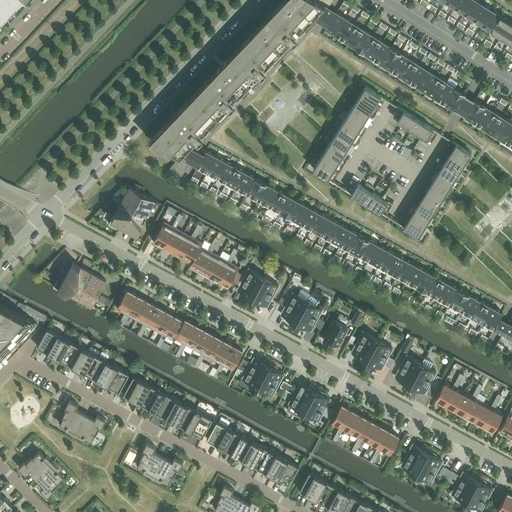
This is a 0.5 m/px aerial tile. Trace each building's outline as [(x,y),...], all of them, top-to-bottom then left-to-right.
[(14,8),(6,0),(0,0),(0,8),(7,16),(14,8)] [(250,83),(260,73),(262,75),(267,70),(265,68),(291,40),(294,42),(298,37),(296,35),(314,17),(320,21),(329,7),(318,0),(282,0),(226,60),(250,83)] [(459,0),(455,7),(464,13),(472,0),(459,0)] [(476,0),(472,0),(464,13),(473,19),(483,4),(476,0)] [(483,4),(473,19),(482,25),(492,10),(483,4)] [(492,10),(482,25),(492,30),(501,15),(492,10)] [(336,11),(326,28),(335,34),(345,17),(336,11)] [(501,36),(510,21),(501,15),(492,30),(501,36)] [(335,34),(344,40),(355,23),(345,17),(335,34)] [(501,36),(510,42),(511,38),(511,22),(510,21),(501,36)] [(344,40),(354,45),(364,29),(355,23),(344,40)] [(354,45),(363,51),(373,35),(364,29),(354,45)] [(363,51),(372,57),(382,41),(373,35),(363,51)] [(372,57),(381,63),(392,46),(382,41),(372,57)] [(381,63),(390,69),(401,52),(392,46),(381,63)] [(390,69),(400,74),(410,58),(401,52),(390,69)] [(400,74),(409,80),(419,64),(410,58),(400,74)] [(222,64),(219,67),(243,91),(246,87),(250,83),(226,60),(222,64)] [(409,80),(418,86),(428,70),(419,64),(409,80)] [(243,91),(219,67),(150,140),(180,156),(190,162),(197,149),(192,144),(197,139),(199,141),(204,136),(202,134),(228,106),(231,108),(235,103),(233,101),(243,91)] [(418,86),(427,92),(438,75),(428,70),(418,86)] [(427,92),(437,98),(447,81),(438,75),(427,92)] [(437,98),(446,104),(456,87),(447,81),(437,98)] [(366,86),(360,95),(370,101),(375,104),(380,96),(381,95),(376,92),(366,86)] [(465,93),(456,87),(446,104),(455,109),(465,93)] [(465,93),(455,109),(464,115),(475,99),(465,93)] [(360,95),(354,104),(364,111),(369,114),(375,104),(370,101),(360,95)] [(475,99),(464,115),(473,121),(484,105),(475,99)] [(354,104),(348,113),(359,120),(363,123),(369,114),(364,111),(354,104)] [(473,121),(483,127),(493,110),(484,105),(473,121)] [(483,127),(492,133),(502,116),(493,110),(483,127)] [(404,111),(398,120),(402,123),(412,129),(419,119),(408,113),(404,111)] [(348,113),(342,123),(353,129),(357,132),(363,123),(359,120),(348,113)] [(492,133),(501,138),(511,122),(502,116),(492,133)] [(419,119),(412,129),(422,135),(422,136),(428,139),(434,129),(433,129),(428,126),(429,126),(429,125),(419,119)] [(501,138),(510,144),(511,141),(511,122),(501,138)] [(342,123),(337,132),(347,138),(352,141),(357,132),(353,129),(342,123)] [(337,132),(331,141),(346,150),(352,141),(347,138),(337,132)] [(331,141),(325,150),(335,157),(340,160),(346,150),(331,141)] [(471,152),(461,146),(455,155),(466,161),(471,152)] [(325,150),(319,160),(330,166),(334,169),(340,160),(335,157),(325,150)] [(196,168),(207,174),(217,156),(206,151),(198,166),(196,168)] [(466,161),(455,155),(449,164),(460,171),(466,161)] [(180,156),(169,169),(178,174),(181,176),(182,176),(190,162),(180,156)] [(207,174),(217,180),(227,162),(217,156),(207,174)] [(319,160),(313,169),(324,175),(329,178),(334,169),(330,166),(319,160)] [(217,180),(227,185),(237,167),(227,162),(217,180)] [(460,171),(449,164),(443,173),(454,180),(460,171)] [(237,187),(239,188),(247,173),(237,167),(227,185),(235,190),(237,187)] [(258,178),(247,173),(239,188),(249,194),(258,178)] [(454,180),(443,173),(438,183),(448,189),(454,180)] [(268,184),(258,178),(249,194),(259,199),(268,184)] [(358,183),(352,192),(356,195),(356,196),(366,202),(373,192),(375,188),(366,183),(364,186),(362,185),(358,183)] [(448,189),(438,183),(432,192),(442,198),(448,189)] [(268,207),(268,208),(278,190),(268,184),(259,199),(269,205),(268,207)] [(130,186),(109,224),(118,229),(121,224),(138,233),(156,200),(130,186)] [(268,208),(278,213),(288,195),(278,190),(268,208)] [(373,192),(366,202),(376,208),(377,208),(381,211),(387,201),(383,198),(373,192)] [(436,208),(442,198),(432,192),(426,201),(436,208)] [(281,211),(290,216),(298,201),(288,195),(278,213),(280,214),(281,211)] [(290,219),(299,224),(309,206),(302,203),(300,202),(298,201),(290,216),(291,217),(290,219)] [(426,201),(420,210),(431,217),(436,208),(426,201)] [(303,223),(310,227),(319,212),(318,211),(309,206),(299,224),(302,226),(303,223)] [(420,210),(414,220),(425,226),(431,217),(420,210)] [(310,230),(319,236),(329,218),(320,213),(319,212),(310,227),(311,228),(310,230)] [(164,222),(154,240),(164,245),(181,214),(179,213),(172,226),(164,222)] [(176,228),(183,215),(181,214),(164,245),(173,251),(183,232),(176,228)] [(319,236),(329,241),(339,223),(329,218),(319,236)] [(414,220),(408,229),(419,235),(425,226),(414,220)] [(198,223),(191,236),(183,232),(173,251),(183,256),(200,224),(198,223)] [(332,239),(341,244),(350,229),(339,223),(329,241),(330,242),(332,239)] [(195,238),(202,225),(200,224),(183,256),(192,261),(190,264),(202,243),(195,238)] [(360,234),(350,229),(341,244),(351,250),(360,234)] [(370,240),(360,234),(351,250),(362,255),(370,240)] [(201,246),(203,243),(202,243),(190,264),(200,270),(217,238),(215,237),(208,250),(201,246)] [(212,252),(219,239),(217,238),(200,270),(209,275),(219,256),(212,252)] [(372,261),(380,245),(370,240),(362,255),(372,261)] [(382,266),(390,251),(380,245),(372,261),(382,266)] [(234,247),(227,261),(219,256),(209,275),(219,280),(236,248),(234,247)] [(231,263),(238,249),(236,248),(219,280),(229,286),(239,267),(231,263)] [(386,272),(391,275),(401,257),(390,251),(382,266),(387,269),(386,272)] [(391,275),(401,280),(411,262),(401,257),(391,275)] [(91,306),(106,280),(73,262),(64,278),(59,276),(54,286),(91,306)] [(401,280),(411,286),(421,268),(411,262),(401,280)] [(417,286),(423,289),(431,273),(421,268),(411,286),(415,288),(417,286)] [(245,294),(244,296),(251,300),(264,276),(251,269),(250,270),(249,270),(242,283),(246,285),(241,292),(245,294)] [(243,275),(237,272),(232,281),(238,284),(243,275)] [(426,294),(432,297),(441,279),(431,273),(423,289),(427,291),(426,294)] [(277,285),(277,283),(264,276),(251,300),(258,304),(259,302),(263,304),(267,296),(271,298),(278,285),(277,285)] [(432,297),(442,303),(452,285),(441,279),(432,297)] [(442,303),(452,308),(462,290),(452,285),(442,303)] [(125,312),(119,323),(120,324),(137,294),(127,289),(117,308),(125,312)] [(452,308),(462,314),(472,296),(462,290),(452,308)] [(286,306),(281,314),(285,316),(290,319),(289,320),(295,324),(308,300),(307,300),(294,293),(294,294),(293,294),(286,306)] [(136,318),(146,300),(137,294),(120,324),(123,326),(129,314),(136,318)] [(308,300),(295,324),(303,328),(304,327),(307,328),(311,331),(315,323),(322,310),(321,309),(322,308),(317,305),(319,301),(310,295),(307,300),(308,300)] [(462,314),(472,319),(482,301),(472,296),(462,314)] [(281,297),(278,303),(283,306),(286,299),(281,297)] [(140,335),(156,305),(146,300),(136,318),(144,322),(138,334),(140,335)] [(0,369),(42,325),(0,301),(0,369)] [(472,319),(483,325),(492,307),(482,301),(472,319)] [(155,329),(165,310),(156,305),(140,335),(142,336),(148,324),(155,329)] [(492,307),(483,325),(493,330),(503,312),(492,307)] [(159,345),(175,315),(165,310),(155,329),(163,333),(157,344),(159,345)] [(357,310),(351,321),(357,325),(364,313),(357,310)] [(185,318),(184,320),(175,315),(159,345),(161,346),(167,335),(174,339),(185,319),(185,318)] [(178,356),(195,324),(185,319),(174,339),(175,339),(176,337),(183,341),(176,354),(178,356)] [(320,319),(316,326),(321,329),(324,321),(320,319)] [(331,327),(324,340),(332,344),(334,341),(338,343),(340,338),(342,339),(344,334),(343,333),(347,325),(337,319),(336,319),(335,320),(333,319),(330,326),(331,327)] [(502,332),(503,332),(511,337),(511,324),(508,322),(502,332)] [(194,348),(204,329),(195,324),(178,356),(179,357),(187,343),(194,348)] [(47,328),(37,346),(54,355),(64,337),(47,328)] [(197,366),(214,334),(204,329),(194,348),(202,352),(195,365),(197,366)] [(359,357),(358,358),(365,362),(378,338),(365,331),(364,333),(363,332),(356,345),(360,347),(356,355),(359,357)] [(213,358),(223,339),(214,334),(197,366),(198,367),(206,354),(213,358)] [(352,335),(348,341),(353,344),(357,337),(352,335)] [(64,337),(54,355),(68,363),(78,344),(64,337)] [(401,348),(407,352),(413,341),(407,337),(401,348)] [(391,347),(392,346),(378,338),(365,362),(372,366),(373,364),(377,366),(381,359),(385,361),(392,348),(391,347)] [(216,376),(233,345),(223,339),(213,358),(221,362),(213,375),(216,376)] [(78,344),(68,363),(78,369),(88,350),(78,344)] [(88,350),(78,369),(89,374),(99,356),(98,355),(100,350),(91,345),(88,350)] [(233,369),(243,350),(233,345),(216,376),(217,377),(225,364),(233,369)] [(403,381),(402,382),(409,386),(424,358),(422,362),(409,355),(408,357),(407,356),(400,369),(404,371),(399,379),(403,381)] [(99,356),(89,374),(103,382),(113,363),(99,356)] [(389,357),(385,365),(391,368),(395,360),(389,357)] [(244,370),(249,362),(243,358),(238,367),(239,367),(242,369),(244,370)] [(430,367),(433,363),(424,358),(409,386),(416,390),(417,389),(421,390),(425,383),(429,385),(436,372),(435,371),(435,370),(430,367)] [(245,378),(244,379),(257,387),(270,363),(263,359),(262,361),(259,359),(255,367),(251,365),(244,377),(245,378)] [(113,363),(103,382),(119,391),(124,382),(127,378),(130,372),(113,363)] [(277,367),(275,366),(270,363),(257,387),(271,394),(272,393),(273,393),(280,380),(276,378),(280,370),(276,368),(277,367)] [(445,381),(435,399),(445,404),(462,374),(460,373),(453,386),(445,381)] [(462,374),(445,404),(455,409),(464,392),(457,388),(464,375),(462,374)] [(129,384),(124,393),(135,399),(145,381),(134,375),(131,380),(129,384)] [(145,381),(135,399),(145,405),(155,387),(145,381)] [(289,384),(284,381),(280,386),(286,389),(289,384)] [(464,392),(455,409),(464,414),(481,384),(479,383),(472,396),(464,392)] [(295,387),(289,384),(286,389),(292,393),(295,387)] [(290,405),(287,410),(300,418),(303,412),(316,388),(309,385),(309,386),(305,384),(301,392),(297,390),(290,403),(291,403),(290,405)] [(481,384),(464,414),(474,420),(483,402),(476,398),(483,385),(481,384)] [(155,387),(145,405),(156,411),(166,392),(155,387)] [(316,388),(303,412),(317,419),(318,418),(319,418),(326,406),(330,398),(326,396),(323,394),(323,392),(316,388)] [(166,392),(156,411),(172,420),(182,401),(166,392)] [(483,402),(474,420),(483,425),(500,394),(498,393),(491,406),(483,402)] [(495,409),(502,395),(500,394),(483,425),(493,430),(503,413),(495,409)] [(67,427),(66,429),(74,434),(85,415),(75,410),(79,404),(70,399),(65,407),(67,408),(63,415),(64,416),(60,423),(67,427)] [(182,401),(172,420),(186,427),(196,409),(182,401)] [(340,426),(333,439),(335,440),(351,409),(341,404),(332,421),(340,426)] [(329,406),(326,412),(332,415),(335,409),(329,406)] [(196,409),(186,427),(202,436),(213,418),(196,409)] [(351,432),(361,415),(351,409),(335,440),(337,441),(344,428),(351,432)] [(511,411),(509,411),(499,429),(509,434),(511,429),(511,411)] [(97,414),(94,420),(85,415),(74,434),(83,438),(84,436),(91,440),(95,433),(96,433),(100,426),(102,427),(106,419),(97,414)] [(354,450),(370,420),(361,415),(351,432),(359,436),(352,449),(354,450)] [(217,420),(207,439),(224,448),(234,430),(217,420)] [(370,442),(380,425),(370,420),(354,450),(356,451),(363,438),(370,442)] [(373,461),(389,430),(380,425),(370,442),(378,446),(371,460),(373,461)] [(234,430),(224,448),(237,456),(247,437),(234,430)] [(390,453),(399,436),(389,430),(373,461),(375,462),(382,449),(390,453)] [(247,437),(237,456),(248,461),(258,443),(247,437)] [(144,470),(143,471),(152,476),(162,457),(153,452),(156,446),(147,441),(143,450),(144,450),(140,458),(141,458),(137,466),(144,470)] [(258,443),(248,461),(258,467),(268,449),(258,443)] [(403,465),(403,466),(416,474),(429,450),(422,446),(421,448),(417,446),(413,453),(409,451),(402,464),(403,465)] [(268,449),(258,467),(272,475),(282,456),(268,449)] [(435,455),(436,454),(429,450),(416,474),(429,481),(430,479),(431,480),(438,467),(434,465),(439,457),(435,455)] [(26,474),(30,469),(38,477),(53,462),(46,455),(45,457),(39,451),(33,456),(27,461),(25,460),(19,466),(26,474)] [(282,456),(272,475),(289,484),(299,465),(282,456)] [(175,457),(171,462),(162,457),(152,476),(160,480),(161,479),(168,483),(172,475),(174,476),(177,469),(179,469),(184,461),(175,457)] [(58,470),(59,469),(53,462),(38,477),(45,484),(40,489),(48,496),(54,490),(53,488),(59,482),(58,482),(64,476),(58,470)] [(439,474),(446,478),(450,470),(443,467),(439,474)] [(446,478),(453,482),(458,475),(450,470),(446,478)] [(309,471),(299,489),(310,496),(321,477),(309,471)] [(454,492),(453,494),(466,501),(479,478),(472,474),(471,475),(468,473),(464,481),(460,479),(453,492),(454,492)] [(321,477),(310,496),(321,501),(331,483),(321,477)] [(485,483),(486,481),(479,478),(466,501),(480,508),(480,507),(482,507),(485,502),(489,495),(485,493),(489,485),(485,483)] [(331,483),(321,501),(335,509),(345,490),(331,483)] [(221,511),(232,511),(240,500),(230,495),(234,489),(225,484),(220,492),(222,493),(218,500),(219,501),(215,508),(221,511)] [(345,490),(335,509),(340,511),(354,511),(361,499),(345,490)] [(0,491),(0,511),(6,511),(13,505),(0,491)] [(511,495),(507,492),(497,510),(502,511),(508,511),(511,506),(511,495)] [(252,499),(249,505),(240,500),(232,511),(254,511),(255,511),(256,511),(261,504),(252,499)] [(361,499),(354,511),(375,511),(377,508),(361,499)]
